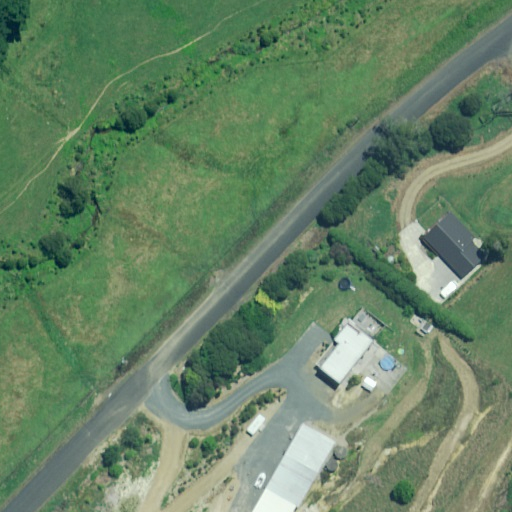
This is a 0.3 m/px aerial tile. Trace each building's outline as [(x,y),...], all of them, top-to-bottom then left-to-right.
[(488,256),(449,215),(423,239),(462,280),(488,256)] [(342,381),(375,337),(356,322),(322,366),(342,381)] [(371,364),(364,371),(374,379),(380,371),(371,364)] [(293,511),(333,441),(303,424),(253,511),(293,511)] [(348,449),(337,446),(334,456),(344,459),(348,449)]
